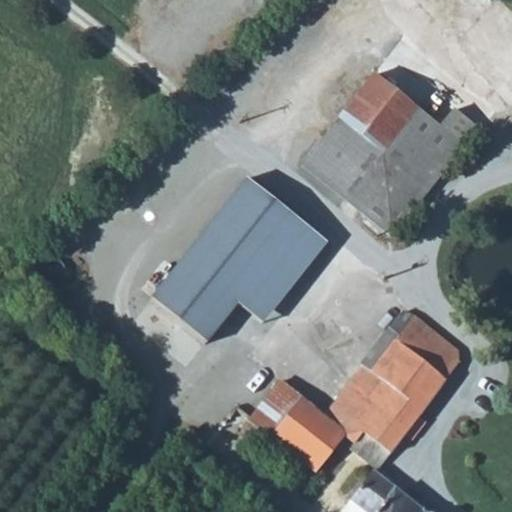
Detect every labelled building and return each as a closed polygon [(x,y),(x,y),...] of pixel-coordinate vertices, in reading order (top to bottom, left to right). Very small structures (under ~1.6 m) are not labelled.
[(464,147),(441,128),(373,73),(299,165),(391,239),(464,147)] [(464,147),(478,129),(455,110),(441,128),(464,147)] [(327,248),(247,184),(149,299),(203,348),(236,308),(259,325),(327,248)] [(325,418),(280,381),(241,431),(250,438),(258,428),(315,473),(345,435),(354,443),(350,448),(378,470),(390,454),(404,435),(418,416),(447,379),(458,363),(458,352),(415,317),(401,312),(361,365),(364,368),(325,418)] [(425,422),(418,416),(404,435),(411,440),(425,422)] [(364,511),(425,511),(393,487),(373,471),(350,500),(364,511)] [(364,511),(350,500),(340,511),(364,511)]
